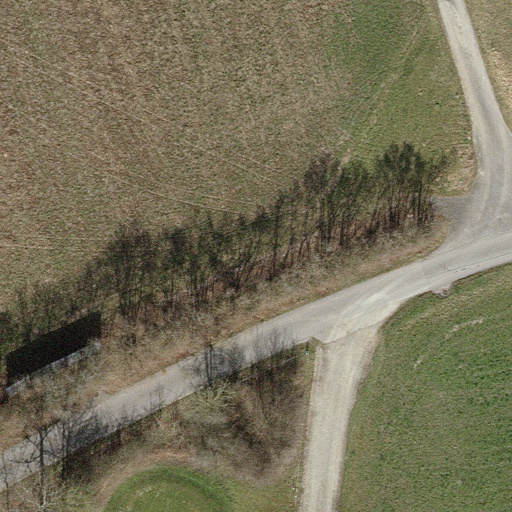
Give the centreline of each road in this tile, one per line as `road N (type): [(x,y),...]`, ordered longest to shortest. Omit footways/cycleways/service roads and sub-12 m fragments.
road 1 (residential): [(511,231),(53,439),(0,471)]
road 2 (track): [(440,0),(511,202)]
road 3 (track): [(345,313),(326,511)]
